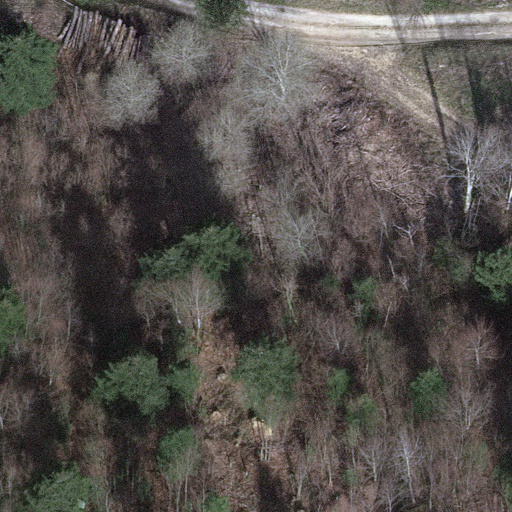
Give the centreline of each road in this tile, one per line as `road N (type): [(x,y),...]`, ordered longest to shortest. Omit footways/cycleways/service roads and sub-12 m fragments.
road 1 (track): [(511,20),(332,26),(243,0)]
road 2 (track): [(332,26),(470,119),(511,159)]
